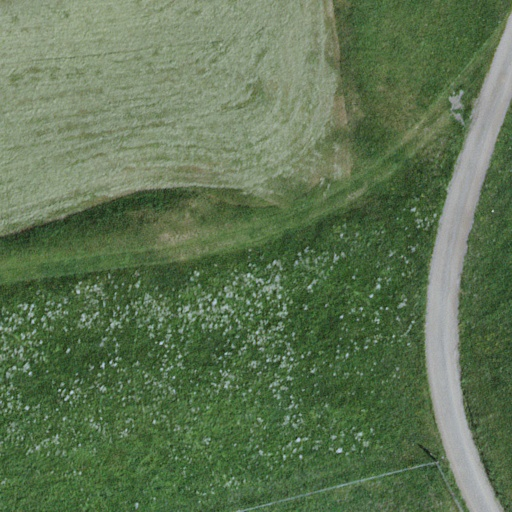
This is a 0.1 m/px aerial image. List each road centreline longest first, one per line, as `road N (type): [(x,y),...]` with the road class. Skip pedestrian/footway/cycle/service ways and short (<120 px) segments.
road 1 (track): [(511,42),(437,136),(366,193),(282,231),(162,260),(0,278)]
road 2 (track): [(485,511),(460,458),(439,376),(436,311),(511,66)]
